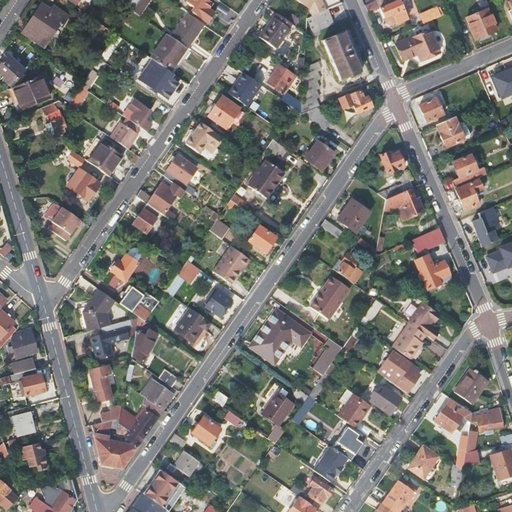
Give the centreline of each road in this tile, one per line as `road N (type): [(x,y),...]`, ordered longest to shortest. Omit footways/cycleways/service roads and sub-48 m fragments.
road 1 (unclassified): [(107,511),(394,99)]
road 2 (residential): [(41,296),(62,284),(259,0)]
road 3 (unclassified): [(344,511),(471,331),(489,320)]
road 4 (residential): [(489,320),(394,99)]
road 5 (secondary): [(97,511),(41,296)]
road 6 (secondary): [(41,296),(0,154)]
road 7 (residential): [(394,99),(511,44)]
